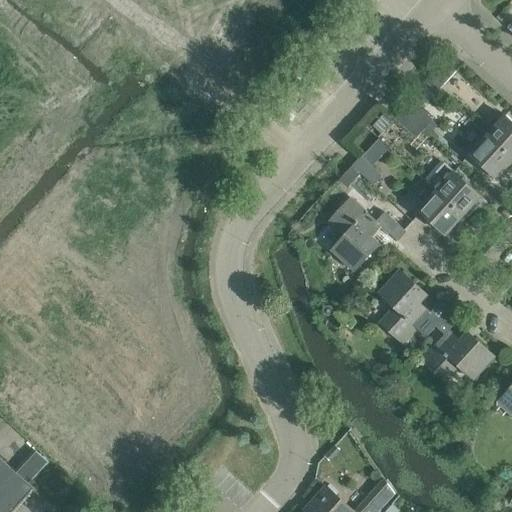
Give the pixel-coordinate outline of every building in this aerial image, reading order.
[(214,39),(239,63),(265,35),(241,11),(214,39)] [(446,63),(427,84),(436,93),(456,72),(446,63)] [(412,101),(403,110),(425,130),(433,120),(412,101)] [(425,130),(403,110),(395,119),(416,139),(425,130)] [(511,122),(505,116),(487,135),(511,158),(511,122)] [(511,158),(487,135),(469,155),(497,180),(511,163),(511,158)] [(382,176),(360,157),(352,166),(373,185),(382,176)] [(427,183),(436,191),(463,216),(464,215),(468,218),(480,205),(476,202),(481,197),(445,164),(427,183)] [(349,169),(339,180),(339,181),(347,188),(360,175),(351,167),(349,169)] [(436,191),(418,211),(446,236),(463,216),(436,191)] [(376,222),(351,199),(330,221),(345,235),(331,251),(355,272),(379,245),(371,237),(381,226),(398,242),(407,232),(385,213),(376,222)] [(400,271),(379,294),(394,308),(380,323),(403,344),(426,319),(435,327),(455,305),(446,296),(430,314),(420,304),(427,295),(400,271)] [(455,305),(435,327),(445,335),(421,361),(444,381),(458,366),(473,380),(495,357),(468,332),(460,341),(449,331),(465,314),(455,305)] [(511,386),(498,402),(511,415),(511,386)] [(19,466),(34,479),(50,461),(36,448),(19,466)] [(33,490),(34,489),(0,458),(0,511),(12,511),(33,490)] [(370,496),(356,511),(353,511),(327,488),(305,511),(377,511),(382,507),(370,496)]
